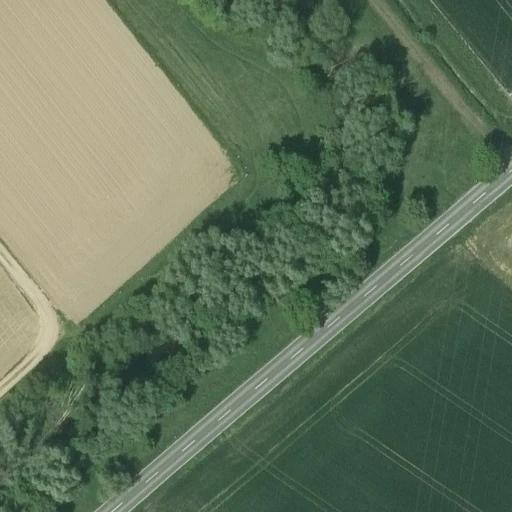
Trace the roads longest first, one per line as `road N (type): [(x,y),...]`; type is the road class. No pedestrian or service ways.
road 1 (secondary): [(115,511),(511,171)]
road 2 (track): [(511,159),(382,0)]
road 3 (track): [(0,254),(48,322),(45,346),(0,387)]
